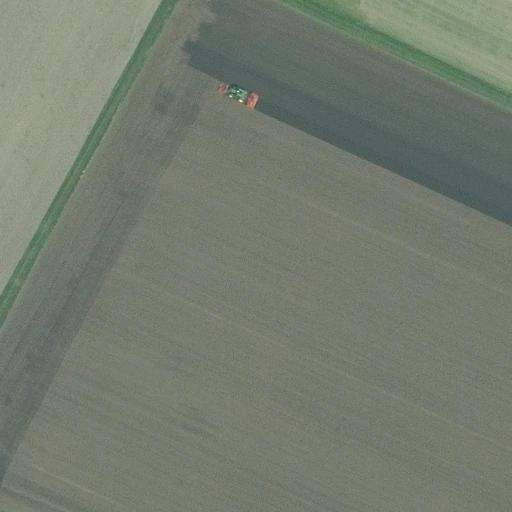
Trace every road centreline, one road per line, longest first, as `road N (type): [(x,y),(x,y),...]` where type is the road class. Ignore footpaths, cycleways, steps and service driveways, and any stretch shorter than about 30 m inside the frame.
road 1 (track): [(0,305),(169,0)]
road 2 (track): [(314,0),(511,93)]
